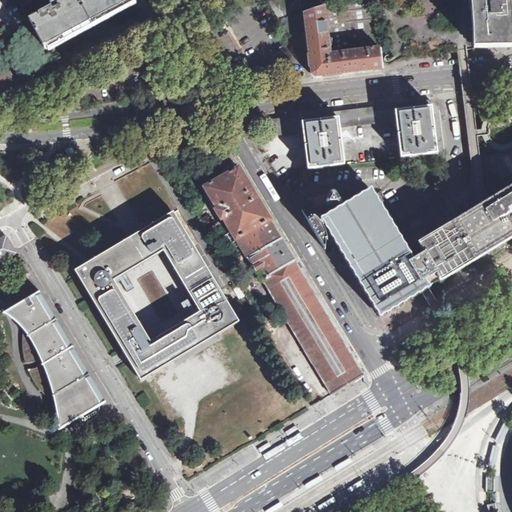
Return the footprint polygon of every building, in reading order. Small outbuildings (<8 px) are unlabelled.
[(136,0),(67,0),(58,5),(57,4),(55,3),(53,3),(52,5),(51,7),(51,9),(30,20),(45,49),(93,24),(136,0)] [(473,34),(473,45),(475,45),(510,44),(509,25),(508,3),(507,0),(470,0),(472,19),(473,34)] [(338,74),(383,68),(380,46),(331,52),(325,5),(303,12),(304,28),(307,53),(306,54),(308,72),(314,77),(326,75),(338,74)] [(0,86),(13,80),(1,59),(0,58),(0,86)] [(395,110),(431,106),(430,101),(407,104),(320,114),(273,120),(274,136),(304,133),(302,123),(338,118),(339,127),(363,124),(397,121),(395,110)] [(431,106),(395,110),(397,121),(401,158),(437,153),(431,106)] [(338,118),(302,123),(304,133),(308,170),(344,165),(339,127),(338,118)] [(221,219),(222,219),(223,219),(236,240),(237,240),(271,220),(239,168),(221,178),(204,187),(217,209),(216,210),(216,211),(219,215),(221,219)] [(511,186),(490,199),(451,222),(474,261),(504,243),(511,237),(511,186)] [(441,281),(474,261),(451,222),(407,249),(371,190),(321,220),(355,276),(362,288),(380,318),(426,290),(431,287),(430,286),(435,282),(440,280),(441,281)] [(177,209),(173,211),(205,267),(210,264),(177,209)] [(173,211),(145,228),(134,234),(87,263),(73,270),(89,295),(124,355),(137,377),(140,380),(239,322),(208,271),(205,267),(173,211)] [(271,220),(237,240),(248,258),(282,238),(276,229),(271,220)] [(6,236),(0,239),(0,262),(17,253),(6,236)] [(282,238),(248,258),(254,269),(262,281),(263,280),(295,261),(289,250),(282,238)] [(332,395),(364,376),(360,368),(329,318),(295,261),(263,280),(290,325),(299,341),(332,395)] [(107,405),(40,291),(9,309),(27,322),(36,334),(46,349),(53,365),(57,378),(63,395),(67,410),(69,427),(107,405)] [(294,425),(283,433),(283,434),(285,436),(296,429),(294,425)] [(267,442),(256,449),(257,451),(258,453),(270,445),(267,442)] [(348,458),(332,468),(334,470),(335,472),(351,462),(348,458)] [(319,476),(304,486),(305,487),(306,489),(321,480),(319,476)] [(362,480),(345,490),(347,494),(364,484),(363,482),(362,480)] [(333,500),(332,497),(316,507),(318,511),(335,502),(333,500)] [(280,503),(265,511),(273,511),(282,507),(280,503)]
